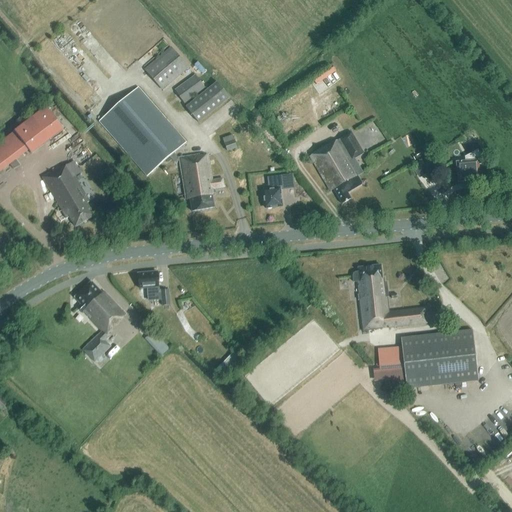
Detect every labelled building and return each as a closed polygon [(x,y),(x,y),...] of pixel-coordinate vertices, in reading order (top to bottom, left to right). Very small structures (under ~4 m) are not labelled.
[(144,70),(162,90),(188,68),(170,48),(144,70)] [(175,91),(184,104),(205,89),(195,76),(175,91)] [(185,107),(198,123),(229,98),(216,82),(185,107)] [(138,88),(99,122),(147,177),(169,157),(173,162),(179,161),(185,200),(189,199),(191,212),(213,209),(211,193),(212,193),(212,189),(223,187),(222,179),(211,181),(208,156),(199,157),(199,155),(178,158),(173,153),(186,143),(138,88)] [(0,143),(0,173),(9,166),(13,170),(20,167),(21,166),(16,161),(34,146),(37,150),(63,130),(45,108),(0,143)] [(350,133),(309,157),(330,192),(334,190),(342,205),(351,200),(347,194),(362,185),(354,173),(355,172),(350,162),(363,154),(350,133)] [(224,144),(227,152),(236,148),(232,136),(222,139),(224,144)] [(477,151),(464,158),(465,162),(456,163),(458,183),(480,181),(478,166),(482,166),(482,159),(477,151)] [(440,167),(440,166),(435,158),(425,164),(427,179),(434,179),(433,171),(440,167)] [(59,168),(43,178),(66,216),(69,214),(76,226),(94,215),(87,204),(89,202),(74,177),(81,173),(74,161),(60,170),(59,168)] [(415,177),(424,174),(421,162),(412,164),(415,177)] [(269,191),(263,192),(265,209),(267,209),(268,210),(271,209),(272,208),(282,207),(280,190),(279,179),(269,180),(269,179),(268,179),(269,191)] [(112,185),(107,187),(112,196),(117,193),(112,185)] [(380,267),(358,269),(358,273),(355,274),(353,275),(352,278),(353,284),(356,283),(362,332),(383,330),(382,327),(388,326),(388,329),(427,325),(425,310),(389,314),(387,298),(389,298),(387,282),(383,283),(383,280),(381,280),(380,267)] [(156,272),(147,273),(148,288),(148,289),(147,289),(148,302),(161,301),(161,306),(169,306),(168,291),(158,292),(156,272)] [(148,288),(147,273),(138,274),(139,288),(148,288)] [(105,334),(125,315),(104,292),(102,294),(90,281),(73,298),(80,304),(76,308),(81,313),(83,312),(102,332),(82,350),(94,362),(110,346),(105,341),(108,338),(105,334)] [(158,356),(167,348),(152,331),(143,340),(158,356)] [(400,339),(406,390),(478,382),(472,331),(400,339)] [(235,351),(223,363),(232,372),(244,360),(235,351)] [(102,367),(110,358),(107,355),(98,364),(102,367)] [(254,381),(246,390),(258,402),(267,393),(254,381)] [(0,409),(2,411),(9,403),(0,395),(0,409)]
